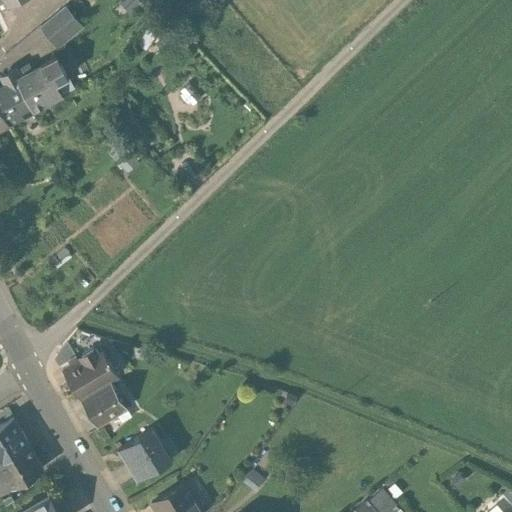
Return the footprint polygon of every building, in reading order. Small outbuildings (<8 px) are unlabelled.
[(0,0),(0,5),(1,8),(18,0),(0,0)] [(138,0),(123,0),(120,3),(128,10),(138,0)] [(82,25),(66,5),(40,26),(55,43),(60,39),(62,41),(82,25)] [(156,34),(147,28),(138,40),(147,46),(156,34)] [(173,38),(166,32),(157,41),(163,47),(173,38)] [(65,75),(54,55),(21,73),(18,74),(35,107),(60,93),(54,81),(65,75)] [(18,74),(21,73),(17,65),(0,74),(0,77),(3,83),(0,84),(0,106),(8,121),(9,120),(35,107),(18,74)] [(189,84),(181,91),(191,102),(199,95),(189,84)] [(128,155),(120,163),(130,173),(137,165),(128,155)] [(119,373),(101,345),(65,369),(80,395),(111,378),(119,373)] [(111,378),(80,395),(96,424),(127,406),(111,378)] [(0,458),(27,443),(12,418),(0,424),(0,458)] [(170,458),(151,428),(119,448),(139,478),(170,458)] [(42,468),(27,443),(0,458),(0,489),(11,483),(12,486),(42,468)] [(199,511),(205,509),(186,478),(184,480),(151,500),(158,511),(199,511)] [(383,490),(371,501),(380,511),(387,511),(396,505),(383,490)] [(60,511),(49,492),(18,511),(60,511)] [(372,511),(363,501),(350,511),(372,511)]
